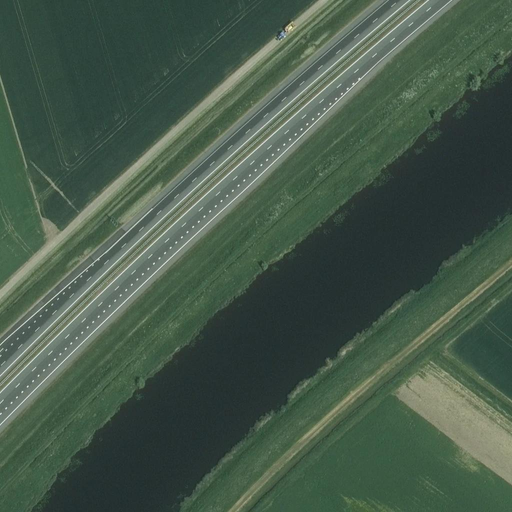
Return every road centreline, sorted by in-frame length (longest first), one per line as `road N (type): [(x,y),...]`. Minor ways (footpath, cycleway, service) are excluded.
road 1 (motorway): [(0,404),(203,207),(441,0)]
road 2 (motorway): [(400,0),(253,125),(0,366)]
road 3 (unclassified): [(0,296),(324,0)]
